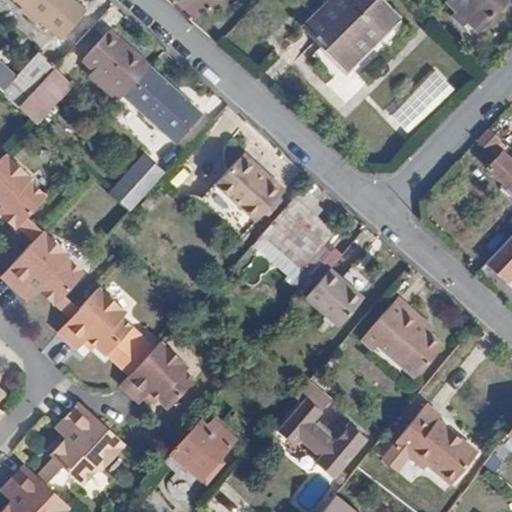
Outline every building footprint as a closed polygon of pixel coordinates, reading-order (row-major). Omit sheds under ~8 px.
[(21,0),(21,1),(60,34),(84,9),(74,0),(21,0)] [(377,0),(332,0),(304,28),(337,61),(352,47),(360,55),(396,18),(377,0)] [(504,0),(451,0),(448,4),(457,12),(453,17),(463,27),(468,23),(478,32),(507,2),(504,0)] [(85,58),(123,94),(148,68),(110,32),(85,58)] [(41,52),(12,83),(26,95),(51,69),(55,65),(41,52)] [(132,101),(162,130),(188,104),(148,68),(123,94),(117,100),(125,108),(132,101)] [(51,69),(26,95),(46,113),(70,87),(51,69)] [(490,128),(498,135),(506,127),(501,123),(503,121),(500,118),(490,128)] [(489,130),(477,143),(497,162),(488,171),(511,192),(511,163),(503,156),(509,149),(489,130)] [(147,153),(110,192),(130,210),(166,171),(147,153)] [(71,318),(57,331),(76,350),(83,343),(86,340),(94,347),(104,356),(106,354),(129,377),(120,386),(139,405),(146,398),(150,394),(158,402),(167,410),(196,382),(184,371),(188,367),(161,343),(137,367),(115,346),(133,327),(122,316),(126,313),(99,288),(79,308),(64,294),(85,274),(68,257),(69,255),(28,216),(47,196),(29,179),(31,177),(6,154),(0,159),(0,212),(0,213),(16,228),(19,227),(35,242),(1,275),(21,294),(32,284),(39,290),(54,305),(56,304),(71,318)] [(244,158),(218,185),(204,200),(245,237),(258,222),(285,190),(274,179),(271,182),(244,158)] [(186,211),(194,218),(205,206),(196,199),(186,211)] [(262,236),(301,270),(334,233),(295,199),(262,236)] [(486,263),(484,264),(505,284),(511,276),(511,236),(504,244),(486,263)] [(305,299),(337,327),(362,299),(330,270),(305,299)] [(32,284),(21,294),(28,300),(39,290),(32,284)] [(361,339),(373,351),(377,346),(413,379),(440,347),(426,334),(404,315),(408,310),(398,300),(361,339)] [(430,328),(408,310),(404,315),(426,334),(430,328)] [(83,343),(91,351),(94,347),(86,340),(83,343)] [(305,385),(326,404),(331,398),(309,380),(305,385)] [(301,404),(277,431),(291,443),(297,437),(321,457),(334,442),(310,421),(327,404),(305,385),(294,398),(301,404)] [(146,398),(154,406),(158,402),(150,394),(146,398)] [(17,496),(12,501),(1,511),(65,511),(69,508),(45,486),(62,468),(81,486),(97,470),(99,471),(123,447),(79,404),(61,421),(72,432),(66,439),(49,455),(52,459),(36,477),(24,466),(6,484),(17,496)] [(392,444),(407,457),(424,471),(427,468),(446,484),(473,452),(438,421),(441,418),(425,405),(392,444)] [(200,420),(169,455),(203,484),(225,460),(221,456),(234,441),(240,433),(223,419),(220,424),(213,418),(206,425),(200,420)] [(55,428),(66,439),(72,432),(61,421),(55,428)] [(234,441),(247,452),(253,445),(240,433),(234,441)] [(511,438),(506,434),(484,464),(496,474),(511,452),(511,438)] [(382,456),(381,459),(395,470),(407,457),(392,444),(382,456)] [(17,496),(6,484),(0,490),(12,501),(17,496)] [(149,511),(169,511),(174,509),(161,490),(143,503),(149,511)]
